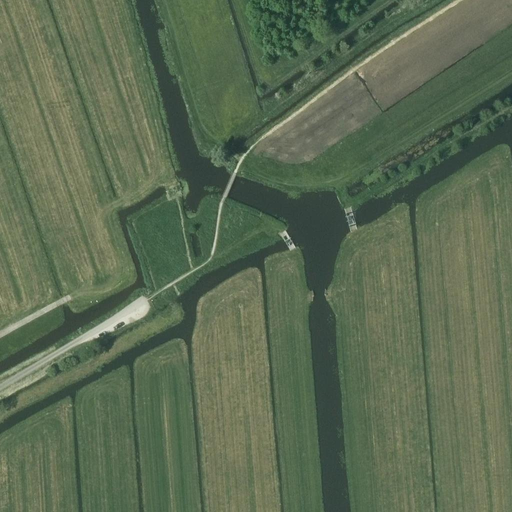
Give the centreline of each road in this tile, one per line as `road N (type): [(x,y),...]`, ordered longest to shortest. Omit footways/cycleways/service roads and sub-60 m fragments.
road 1 (track): [(345,197),(373,193),(511,103)]
road 2 (unclassified): [(0,389),(152,298)]
